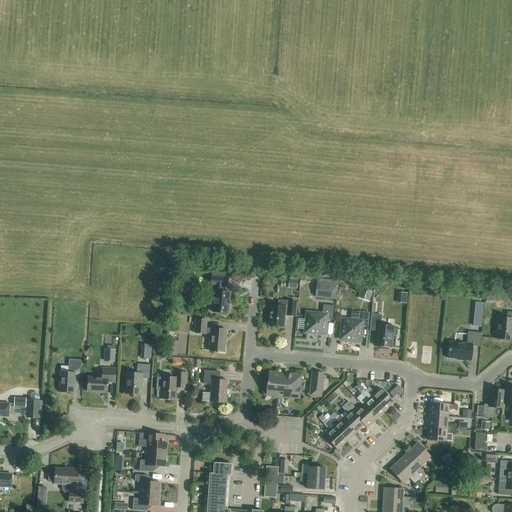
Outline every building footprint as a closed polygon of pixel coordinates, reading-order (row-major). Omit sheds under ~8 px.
[(211,272),(211,277),(210,285),(214,286),(214,292),(212,313),(227,314),(229,293),(221,292),(222,286),(226,287),(227,279),(225,279),(225,274),(211,272)] [(288,289),(297,290),(297,278),(289,278),(289,280),(288,289)] [(329,297),(336,298),(337,284),(334,284),(334,282),(321,281),(321,283),(318,283),(318,290),(329,291),(329,297)] [(189,295),(189,287),(180,286),(180,294),(189,295)] [(361,288),(357,298),(369,303),(373,292),(361,288)] [(270,306),(268,326),(283,328),(284,315),(286,316),(295,317),(296,303),(278,301),(278,306),(270,306)] [(326,320),(332,321),(333,307),(323,306),(322,315),(306,313),(304,333),(324,335),(326,320)] [(358,312),(357,321),(342,320),(340,340),(360,342),(362,327),(368,327),(369,313),(358,312)] [(511,313),(507,313),(506,318),(498,317),(496,339),(511,341),(511,331),(511,313)] [(474,314),(472,327),(481,328),(482,315),(474,314)] [(371,315),(369,331),(376,331),(375,346),(391,348),(392,336),(393,336),(394,327),(380,326),(381,316),(371,315)] [(218,352),(224,353),(226,331),(211,329),(210,330),(206,329),(206,321),(195,320),(194,334),(205,335),(205,334),(210,335),(208,351),(216,352),(216,353),(218,353),(218,352)] [(472,347),(479,348),(481,334),(467,332),(466,344),(449,342),(447,358),(462,360),(462,361),(470,362),(472,347)] [(141,358),(151,358),(151,344),(142,344),(141,358)] [(114,362),(115,350),(104,349),(103,362),(114,362)] [(172,357),(172,365),(185,365),(186,358),(172,357)] [(75,371),(81,372),(82,361),(69,360),(68,373),(60,372),(59,392),(74,393),(75,373),(75,371)] [(200,369),(200,361),(193,360),(192,366),(192,369),(192,371),(197,371),(197,369),(200,369)] [(142,379),(149,380),(150,366),(137,365),(136,374),(126,373),(125,394),(141,395),(142,379)] [(107,383),(114,383),(115,369),(102,369),(102,378),(88,377),(87,392),(107,393),(107,383)] [(211,385),(210,394),(202,393),(201,402),(225,403),(227,381),(217,381),(218,372),(204,371),(203,384),(211,385)] [(266,382),(266,384),(267,384),(266,396),(299,399),(301,375),(268,372),(267,382),(266,382)] [(311,372),(309,396),(321,397),(323,373),(311,372)] [(162,379),(156,379),(155,391),(161,391),(160,400),(175,400),(176,388),(186,389),(187,374),(176,373),(175,378),(162,378),(162,379)] [(357,386),(355,388),(361,395),(362,394),(365,391),(357,382),(356,384),(357,386)] [(391,385),(386,390),(393,398),(398,393),(391,385)] [(505,398),(503,398),(502,405),(511,405),(511,407),(510,422),(511,422),(511,387),(506,387),(505,391),(505,398)] [(365,391),(384,412),(393,403),(380,389),(375,394),(369,388),(365,391)] [(489,405),(483,405),(482,418),(492,419),(494,408),(502,409),(502,405),(503,398),(505,398),(505,391),(491,390),(489,405)] [(384,412),(365,391),(362,394),(368,401),(362,406),(376,420),(384,412)] [(30,397),(29,401),(28,401),(27,418),(38,418),(39,402),(38,402),(38,397),(38,396),(38,395),(37,394),(36,393),(35,393),(34,393),(33,393),(32,393),(31,394),(30,395),(30,396),(30,397)] [(25,409),(26,398),(13,398),(13,408),(25,409)] [(0,416),(8,417),(9,404),(0,403),(0,416)] [(351,404),(347,407),(347,408),(364,425),(363,425),(366,429),(376,420),(362,406),(357,411),(351,404)] [(429,404),(428,416),(447,417),(448,410),(457,411),(457,406),(429,404)] [(347,408),(347,407),(345,405),(341,408),(347,415),(342,420),(355,433),(363,425),(364,425),(347,408)] [(470,419),(471,411),(462,411),(462,418),(470,419)] [(346,442),(327,421),(324,418),(322,416),(318,418),(323,424),(330,431),(324,436),(337,450),(346,442)] [(428,416),(427,428),(456,430),(456,425),(447,425),(447,417),(428,416)] [(355,433),(342,420),(337,425),(330,418),(330,419),(327,421),(346,442),(355,433)] [(481,422),(480,430),(488,431),(489,423),(481,422)] [(456,430),(427,428),(426,440),(446,442),(446,434),(455,435),(456,430)] [(146,454),(166,455),(167,443),(162,443),(163,435),(139,434),(138,447),(146,448),(146,454)] [(436,463),(417,443),(408,452),(421,466),(427,461),(432,467),(436,463)] [(474,444),(474,451),(486,452),(487,445),(474,444)] [(421,466),(408,452),(399,461),(418,481),(421,478),(416,472),(421,466)] [(145,461),(140,461),(139,471),(152,472),(153,466),(165,467),(166,455),(146,454),(145,461)] [(446,467),(453,460),(447,454),(441,460),(446,467)] [(497,456),(485,455),(485,463),(497,464),(497,456)] [(280,460),(279,473),(286,474),(287,461),(280,460)] [(418,481),(399,461),(389,470),(403,484),(408,478),(414,484),(418,481)] [(499,478),(506,479),(511,479),(511,461),(500,461),(499,478)] [(262,511),(251,510),(251,511),(224,511),(227,475),(230,476),(231,464),(213,463),(212,474),(209,474),(206,511),(262,511)] [(276,486),(277,478),(278,468),(266,467),(264,497),(276,498),(276,493),(276,486)] [(324,479),(325,468),(308,467),(307,474),(294,473),(294,477),(300,478),(324,479)] [(55,469),(55,471),(52,471),(48,474),(48,482),(54,482),(54,484),(62,485),(62,490),(64,493),(69,493),(68,502),(82,504),(83,493),(76,492),(76,486),(77,486),(78,469),(67,469),(55,469)] [(0,487),(11,488),(11,475),(0,473),(0,487)] [(139,493),(159,495),(160,483),(148,482),(148,476),(135,475),(134,481),(140,482),(139,493)] [(324,490),(324,479),(300,478),(299,482),(307,482),(306,489),(324,490)] [(511,479),(506,479),(506,484),(498,484),(498,495),(511,496),(511,479)] [(417,492),(423,487),(418,482),(413,487),(417,492)] [(456,497),(472,498),(472,491),(473,486),(457,485),(456,497)] [(36,508),(45,508),(45,486),(37,486),(36,508)] [(383,488),(383,501),(410,503),(410,498),(402,498),(403,490),(383,488)] [(472,498),(480,499),(481,491),(472,491),(472,498)] [(159,495),(139,493),(138,499),(133,499),(132,511),(146,511),(146,506),(158,507),(159,495)] [(410,503),(383,501),(381,511),(401,511),(402,507),(410,508),(410,503)]
